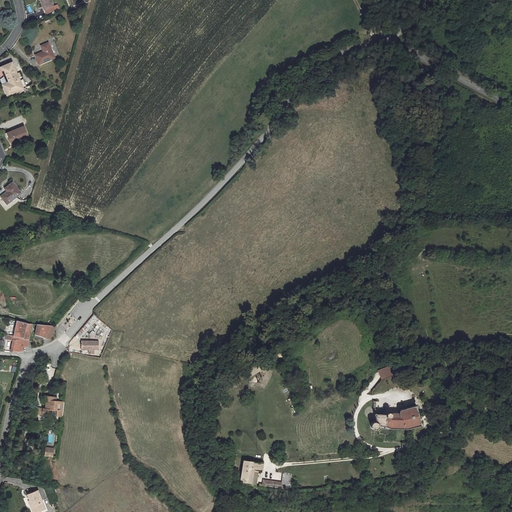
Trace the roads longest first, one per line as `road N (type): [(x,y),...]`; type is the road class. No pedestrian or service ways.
road 1 (unclassified): [(33,354),(60,343),(223,180),(322,66),(384,36)]
road 2 (unclassified): [(511,107),(384,36)]
